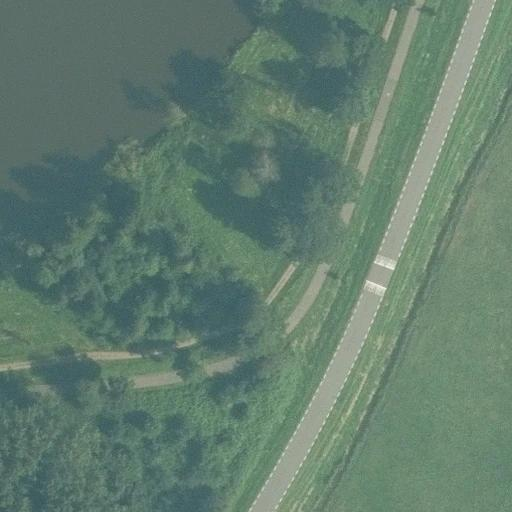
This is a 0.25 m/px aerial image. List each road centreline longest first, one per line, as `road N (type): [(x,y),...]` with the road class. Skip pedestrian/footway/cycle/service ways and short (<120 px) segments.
road 1 (unknown): [(0,368),(137,355),(260,312),(317,230),(399,0)]
road 2 (tertiary): [(259,511),(358,327),(482,0)]
